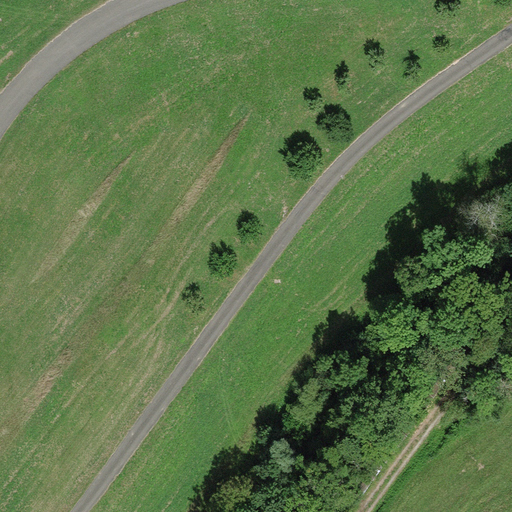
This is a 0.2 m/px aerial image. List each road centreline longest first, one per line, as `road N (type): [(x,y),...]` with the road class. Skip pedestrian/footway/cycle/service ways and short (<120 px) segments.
road 1 (track): [(77,511),(329,175),(416,95),(511,26)]
road 2 (track): [(511,306),(364,511)]
road 3 (unclassified): [(0,105),(83,26),(142,0)]
